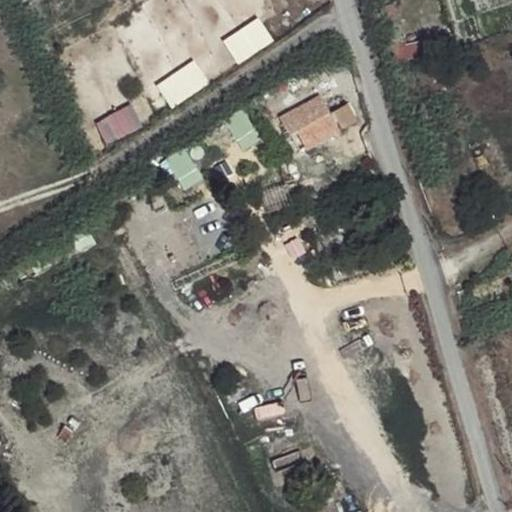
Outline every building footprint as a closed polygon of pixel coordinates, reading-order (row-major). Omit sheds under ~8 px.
[(260,16),(226,39),(241,62),(276,39),(260,16)] [(159,83),(174,106),(213,81),(197,58),(159,83)] [(289,119),(297,131),(324,117),(316,103),(289,119)] [(136,104),(99,117),(107,141),(145,128),(136,104)] [(330,113),(340,129),(355,120),(346,104),(330,113)] [(226,118),(247,149),(265,137),(245,106),(226,118)] [(324,117),(297,131),(307,149),(340,129),(330,113),(324,117)] [(188,188),(206,177),(186,146),(169,157),(188,188)] [(297,433),(268,436),(271,473),(300,471),(297,433)]
